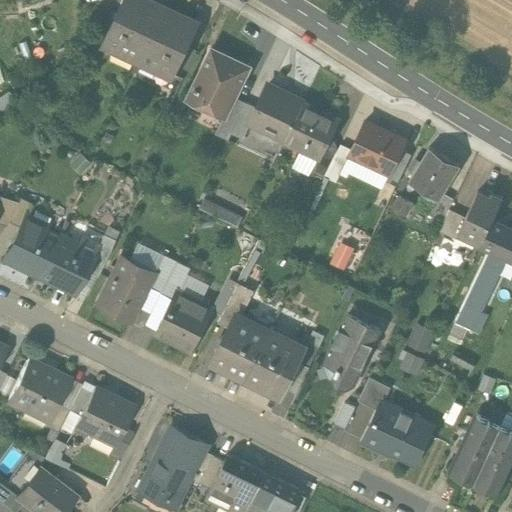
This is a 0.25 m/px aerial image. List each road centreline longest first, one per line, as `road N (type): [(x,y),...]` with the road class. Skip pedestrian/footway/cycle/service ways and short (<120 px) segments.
road 1 (residential): [(511,150),(266,0)]
road 2 (residential): [(169,388),(411,511)]
road 3 (residential): [(0,300),(169,388)]
road 4 (residential): [(98,511),(169,388)]
